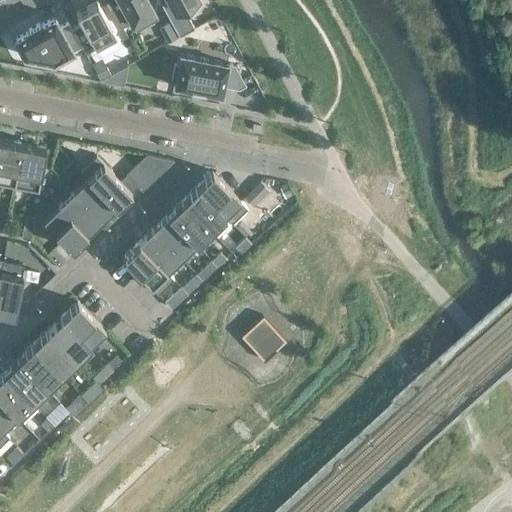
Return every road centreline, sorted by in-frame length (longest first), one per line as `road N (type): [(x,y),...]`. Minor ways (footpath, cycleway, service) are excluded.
road 1 (track): [(441,297),(221,511)]
road 2 (residential): [(214,138),(9,340)]
road 3 (residential): [(0,97),(214,138)]
